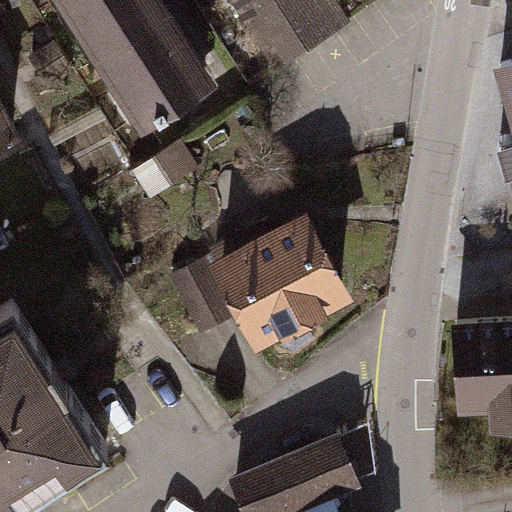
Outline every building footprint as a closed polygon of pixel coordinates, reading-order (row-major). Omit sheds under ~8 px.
[(205,84),(149,0),(44,0),(132,132),(205,84)] [(318,0),(250,0),(231,12),(271,77),(340,34),(318,0)] [(511,64),(484,74),(511,161),(511,64)] [(177,154),(145,173),(163,203),(195,184),(177,154)] [(337,305),(292,222),(201,272),(247,354),(337,305)] [(14,310),(0,318),(0,511),(11,511),(104,456),(14,310)] [(511,327),(438,331),(442,423),(511,419),(511,327)] [(328,424),(220,474),(235,511),(320,511),(357,496),(328,424)]
